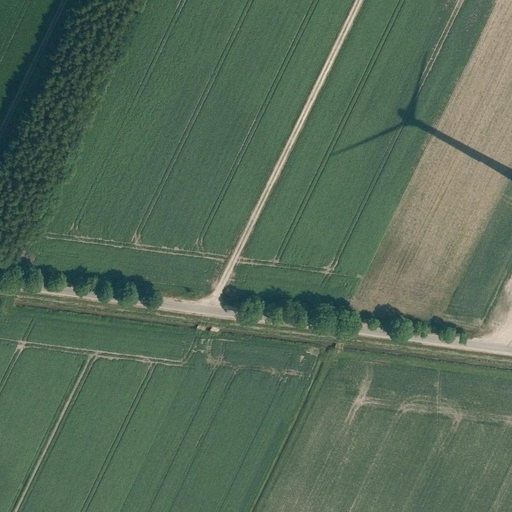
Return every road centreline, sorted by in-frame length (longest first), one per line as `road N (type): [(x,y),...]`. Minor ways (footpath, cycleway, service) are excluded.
road 1 (unclassified): [(0,278),(511,348)]
road 2 (track): [(209,307),(361,0)]
road 3 (track): [(62,0),(0,131)]
